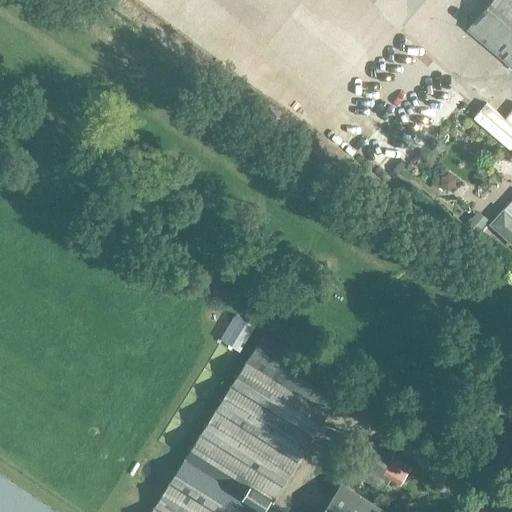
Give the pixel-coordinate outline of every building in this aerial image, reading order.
[(511,0),(492,0),(467,30),(511,68),(511,0)] [(405,27),(419,14),(413,7),(399,21),(405,27)] [(39,86),(65,105),(81,82),(56,64),(39,86)] [(511,241),(511,217),(504,210),(492,223),(511,241)] [(479,212),(468,224),(479,234),(490,222),(479,212)] [(384,286),(364,271),(352,288),(373,302),(384,286)] [(347,384),(265,333),(171,481),(151,511),(266,511),(286,481),(347,384)] [(373,338),(352,357),(366,373),(387,353),(373,338)] [(491,406),(511,373),(511,354),(499,346),(469,392),(491,406)] [(375,390),(363,408),(437,455),(449,436),(375,390)] [(491,454),(500,439),(490,432),(480,447),(491,454)] [(384,470),(393,454),(359,433),(349,449),(384,470)] [(410,465),(393,454),(384,470),(401,481),(410,465)] [(0,511),(59,511),(48,504),(0,471),(0,511)] [(341,479),(309,501),(316,511),(339,511),(356,501),(341,479)]
